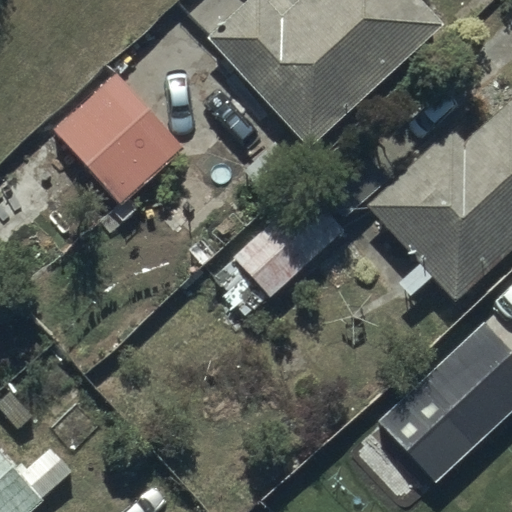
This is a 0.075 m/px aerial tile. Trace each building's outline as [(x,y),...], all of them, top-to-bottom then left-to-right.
[(313,138),(437,14),(422,0),(288,0),(279,9),(270,0),(235,0),(205,31),(313,138)] [(116,67),(55,120),(118,194),(180,141),(116,67)] [(445,118),(361,196),(451,294),(511,238),(511,90),(510,88),(460,134),(445,118)] [(270,290),(338,222),(300,184),(232,252),(270,290)] [(432,477),(511,397),(511,344),(475,307),(368,412),(432,477)] [(0,442),(0,511),(28,511),(77,470),(48,438),(19,464),(0,442)]
